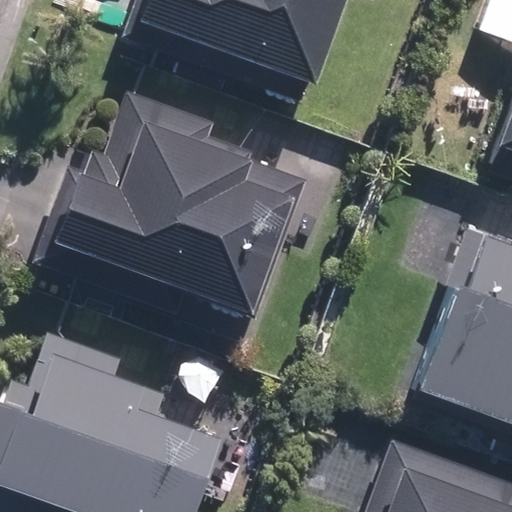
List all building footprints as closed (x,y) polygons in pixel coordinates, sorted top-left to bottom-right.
[(141,0),(136,15),(310,76),(336,0),(141,0)] [(511,0),(485,0),(476,27),(511,40),(511,92),(496,137),(511,142),(511,0)] [(117,93),(55,263),(242,332),(304,162),(117,93)] [(511,233),(483,222),(423,378),(511,411),(511,233)] [(185,511),(210,445),(145,422),(163,371),(45,329),(27,380),(0,370),(0,506),(16,511),(185,511)] [(511,511),(511,476),(392,437),(366,511),(511,511)]
